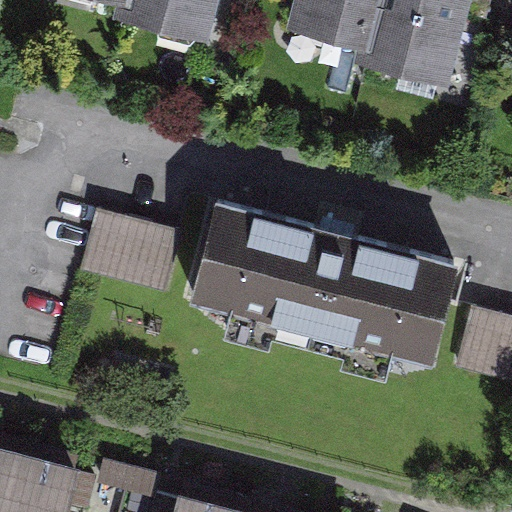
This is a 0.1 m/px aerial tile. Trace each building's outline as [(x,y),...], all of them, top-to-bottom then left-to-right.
[(131,0),(131,2),(215,25),(221,0),(131,0)] [(298,0),(293,20),(376,43),(371,60),(454,82),(476,0),(298,0)] [(461,256),(224,195),(199,292),(436,353),(461,256)] [(190,228),(106,207),(90,269),(173,290),(190,228)] [(511,314),(484,307),(471,359),(511,369),(511,314)] [(0,449),(0,511),(74,511),(85,471),(0,449)] [(109,449),(102,474),(156,488),(162,464),(109,449)] [(258,511),(179,492),(174,511),(258,511)]
